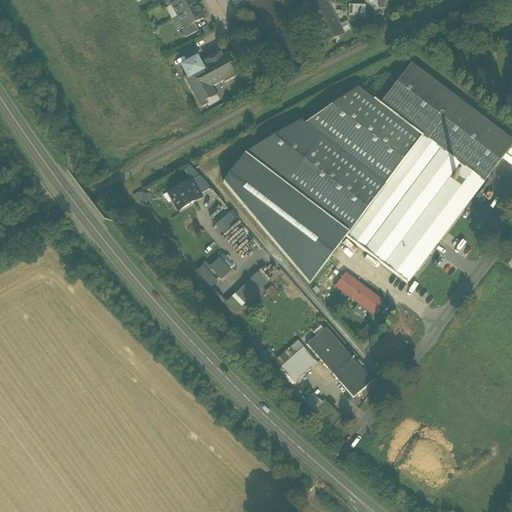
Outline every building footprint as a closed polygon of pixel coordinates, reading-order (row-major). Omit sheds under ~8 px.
[(172,6),(177,16),(197,6),(193,0),(181,0),(178,1),(171,5),(172,6)] [(262,0),(251,2),(256,26),(272,23),(267,0),(262,0)] [(338,26),(323,0),(312,0),(309,2),(311,7),(305,10),(324,45),(342,35),(338,26)] [(387,0),(379,0),(379,9),(387,10),(387,0)] [(349,15),(365,15),(365,6),(349,5),(349,15)] [(171,20),(177,16),(172,6),(168,8),(166,9),(171,20)] [(203,18),(197,6),(177,16),(184,28),(184,29),(194,23),(203,18)] [(177,16),(171,20),(170,20),(177,32),(181,30),(184,28),(177,16)] [(338,26),(342,35),(352,30),(347,21),(338,26)] [(181,30),(186,38),(198,31),(194,23),(184,29),(184,28),(181,30)] [(205,36),(211,33),(207,26),(201,29),(205,36)] [(184,78),(201,109),(208,105),(206,102),(216,97),(211,88),(223,82),(224,83),(235,77),(229,66),(232,64),(228,55),(221,59),(219,55),(206,62),(208,65),(200,69),(196,60),(182,67),(187,76),(184,78)] [(511,141),(411,64),(380,104),(423,137),(484,183),(511,145),(511,141)] [(255,74),(261,86),(267,83),(261,72),(255,74)] [(305,124),(321,137),(284,184),(349,233),(423,137),(380,104),(374,100),(373,101),(357,89),(305,124)] [(206,102),(208,105),(209,107),(219,102),(216,97),(206,102)] [(309,284),(346,237),(349,233),(284,184),(321,137),(305,124),(301,121),(245,154),(223,183),(309,284)] [(484,183),(423,137),(349,233),(346,237),(407,284),(484,183)] [(184,171),(192,181),(199,177),(190,166),(184,171)] [(192,181),(200,195),(210,190),(199,177),(192,181)] [(168,194),(178,211),(202,198),(200,195),(192,181),(168,194)] [(151,194),(142,194),(143,203),(151,203),(151,194)] [(239,221),(231,212),(214,226),(222,236),(239,221)] [(230,271),(219,258),(209,267),(220,280),(230,271)] [(203,266),(196,272),(210,289),(217,283),(203,266)] [(225,305),(234,315),(266,283),(257,274),(225,305)] [(335,287),(344,294),(355,281),(345,274),(335,287)] [(367,312),(373,316),(383,302),(355,281),(344,294),(358,304),(367,312)] [(279,294),(272,286),(264,293),(271,300),(279,294)] [(367,312),(358,304),(352,312),(362,319),(367,312)] [(316,337),(324,330),(320,326),(312,333),(316,337)] [(357,340),(363,351),(377,335),(367,327),(357,340)] [(306,345),(346,391),(365,374),(352,360),(354,358),(353,357),(351,359),(325,329),(324,330),(316,337),(306,345)] [(274,362),(280,369),(303,348),(297,341),(274,362)] [(280,369),(294,384),(317,364),(303,348),(280,369)] [(372,382),(365,374),(346,391),(353,398),(372,382)] [(314,413),(323,403),(311,394),(304,403),(314,413)] [(323,421),(332,429),(341,418),(333,409),(324,401),(323,403),(314,413),(323,421)] [(347,424),(341,418),(332,429),(338,435),(347,424)]
